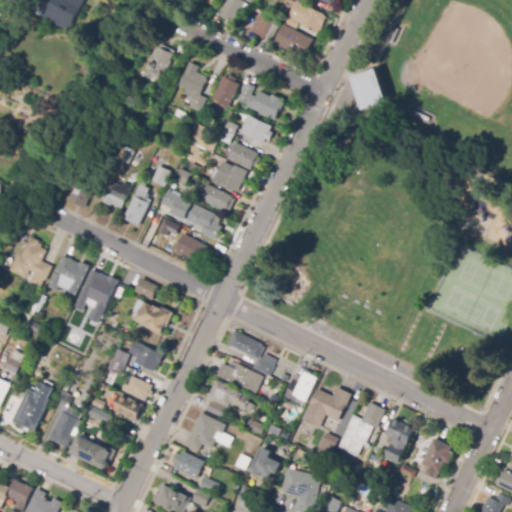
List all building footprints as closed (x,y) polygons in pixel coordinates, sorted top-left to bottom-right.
[(69,31),(44,18),(53,0),(83,0),(85,1),(69,31)] [(228,20),(222,16),(224,13),(221,10),(227,0),(242,0),(246,2),(234,20),(230,17),(228,20)] [(320,33),(301,25),(302,23),(300,22),(297,29),(285,24),(288,15),(291,16),(297,2),(309,7),(325,14),(324,16),(327,17),(320,33)] [(270,12),(263,8),(265,4),(272,8),(270,12)] [(260,15),(276,22),(267,40),(252,34),(260,15)] [(305,59),(275,44),(284,25),(314,40),(305,59)] [(393,44),(389,42),(395,28),(400,30),(393,44)] [(248,40),(238,35),(239,32),(250,37),(248,40)] [(160,81),(148,74),(147,68),(156,50),(160,49),(163,44),(173,50),(171,52),(175,54),(171,60),(172,63),(170,68),(167,69),(167,70),(160,81)] [(196,112),(191,110),(194,101),(184,97),(187,90),(181,87),(190,63),(196,65),(200,66),(198,73),(208,77),(207,80),(208,80),(202,96),(207,98),(201,114),(196,112)] [(365,110),(353,78),(378,69),(390,102),(365,110)] [(229,108),(213,99),(224,77),(230,80),(231,76),(238,79),(237,83),(241,85),(229,108)] [(247,105),(240,101),(248,84),(256,87),(252,95),(253,96),(250,101),(247,105)] [(276,121),(248,107),(254,95),(258,97),(260,91),(272,97),(273,95),(282,99),(281,102),(284,103),(276,121)] [(184,121),(170,116),(173,108),(187,114),(184,121)] [(429,122),(415,115),(416,112),(430,118),(429,122)] [(264,144),(242,133),(245,127),(243,126),(246,120),(248,121),(251,115),(273,127),(270,131),(274,133),(270,141),(267,139),(264,144)] [(236,135),(226,130),(230,122),(240,126),(236,135)] [(156,139),(150,137),(152,130),(153,130),(154,128),(158,130),(157,132),(158,133),(156,139)] [(196,145),(190,142),(196,130),(196,129),(202,132),(204,128),(212,132),(210,136),(220,141),(216,148),(221,150),(218,155),(214,152),(213,153),(196,145)] [(230,145),(220,140),(224,131),(234,136),(230,145)] [(176,150),(167,146),(170,139),(179,143),(176,150)] [(251,171),(229,160),(237,143),(260,154),(258,158),(261,160),(257,168),(253,166),(251,171)] [(130,164),(119,159),(125,146),(136,151),(130,164)] [(114,159),(109,157),(112,151),(117,154),(114,159)] [(452,178),(442,173),(452,152),(462,157),(452,178)] [(234,192),(214,182),(224,161),(237,167),(237,166),(249,171),(244,183),(246,184),(244,189),(239,186),(236,191),(234,190),(234,192)] [(196,173),(189,169),(193,163),(196,165),(203,169),(199,175),(196,173)] [(166,187),(152,182),(159,166),(173,172),(166,187)] [(187,185),(176,178),(181,169),(192,175),(187,185)] [(85,209),(69,201),(80,178),(96,186),(85,209)] [(123,209),(112,204),(111,206),(103,202),(113,181),(123,186),(125,183),(133,187),(123,209)] [(141,225),(125,218),(141,184),(141,185),(143,182),(148,185),(147,187),(151,189),(148,194),(151,195),(149,199),(152,200),(141,225)] [(230,212),(227,211),(226,212),(219,208),(219,210),(211,206),(212,205),(200,199),(202,195),(199,193),(202,187),(205,188),(207,184),(234,197),(233,199),(236,200),(230,212)] [(197,226),(172,213),(173,211),(162,205),(169,191),(197,205),(222,218),(219,225),(223,227),(216,241),(201,233),(203,229),(197,226)] [(168,236),(158,232),(165,218),(181,226),(177,235),(170,232),(168,236)] [(197,261),(176,250),(184,235),(197,241),(209,248),(201,263),(197,261)] [(40,289),(30,284),(35,272),(30,270),(26,279),(10,271),(19,252),(23,254),(26,247),(25,247),(27,242),(28,243),(30,237),(40,241),(39,243),(43,245),(42,248),(48,250),(42,262),(53,266),(46,281),(44,280),(40,289)] [(91,267),(75,300),(49,287),(64,255),(73,259),(72,260),(81,264),(82,262),(91,267)] [(109,304),(100,300),(101,297),(84,290),(93,269),(102,273),(100,277),(106,279),(107,278),(109,279),(110,276),(120,280),(109,304)] [(153,300),(136,292),(143,278),(160,287),(153,300)] [(121,298),(116,296),(120,287),(125,289),(121,298)] [(33,316),(28,314),(35,300),(40,302),(43,295),(48,298),(42,309),(40,308),(38,313),(35,312),(33,316)] [(135,320),(139,312),(135,310),(141,299),(155,307),(156,305),(163,309),(164,307),(176,313),(173,320),(169,327),(167,326),(163,335),(135,320)] [(23,321),(22,320),(26,314),(32,317),(30,321),(28,323),(23,321)] [(0,333),(6,336),(9,326),(0,322),(0,318),(0,317),(0,333)] [(41,335),(28,329),(32,321),(45,327),(41,335)] [(270,376),(254,368),(259,360),(229,345),(236,331),(263,344),(262,346),(266,348),(260,359),(263,360),(265,354),(278,360),(275,366),(270,376)] [(41,351),(35,349),(39,340),(45,342),(41,351)] [(155,372),(136,363),(138,358),(134,356),(134,354),(130,352),(136,341),(165,355),(161,364),(159,363),(155,372)] [(122,375),(109,369),(117,349),(131,355),(122,375)] [(16,375),(5,370),(14,351),(25,356),(16,375)] [(261,397),(217,375),(223,364),(235,370),(238,364),(269,380),(261,397)] [(296,404),(291,402),(295,395),(287,392),(296,374),(301,376),(304,369),(311,373),(310,374),(318,378),(306,402),(299,399),(296,404)] [(146,401),(123,390),(126,385),(129,386),(133,377),(153,386),(151,390),(154,392),(151,398),(148,397),(146,401)] [(0,379),(12,385),(1,408),(0,407),(0,379)] [(251,412),(246,409),(245,411),(231,404),(229,408),(209,399),(218,380),(238,390),(237,391),(245,395),(245,396),(251,399),(250,403),(254,405),(251,412)] [(37,429),(30,425),(29,427),(25,425),(26,423),(19,419),(27,403),(28,403),(30,398),(36,401),(37,399),(36,399),(44,383),(55,388),(45,409),(46,410),(37,429)] [(320,429),(303,420),(319,389),(333,397),(338,387),(354,395),(348,406),(347,406),(339,422),(327,415),(320,429)] [(137,421),(114,409),(122,393),(145,405),(137,421)] [(277,404),(272,402),(276,394),(281,396),(277,404)] [(104,409),(93,405),(96,399),(106,403),(104,409)] [(224,419),(207,410),(212,401),(229,410),(224,419)] [(358,457),(338,448),(354,416),(363,420),(371,402),(386,410),(377,429),(374,427),(366,445),(364,444),(358,457)] [(69,448),(51,440),(63,412),(66,413),(69,406),(83,412),(72,436),(74,437),(69,448)] [(110,425),(89,416),(92,408),(114,417),(110,425)] [(198,451),(186,446),(198,421),(202,413),(227,425),(223,434),(233,439),(229,448),(216,442),(213,449),(203,445),(200,452),(198,451)] [(398,464),(385,457),(394,439),(386,436),(395,418),(416,429),(408,445),(407,445),(398,464)] [(262,435),(248,429),(252,420),(266,426),(262,435)] [(279,436),(268,432),(271,425),(282,429),(279,436)] [(330,459),(317,453),(326,433),(339,439),(330,459)] [(105,470),(71,454),(79,436),(110,451),(111,449),(117,452),(110,465),(108,464),(107,467),(105,466),(105,470)] [(433,478),(427,474),(430,467),(423,464),(435,439),(454,447),(451,453),(455,454),(450,465),(446,463),(441,473),(437,471),(433,478)] [(263,448),(273,453),(270,458),(282,464),(274,482),(262,476),(261,478),(251,473),(263,448)] [(198,477),(197,480),(175,468),(177,464),(173,462),(177,454),(181,456),(183,451),(198,459),(206,463),(198,477)] [(246,471),(236,466),(242,454),(252,460),(246,471)] [(511,491),(497,484),(502,472),(504,473),(506,470),(508,471),(511,463),(511,491)] [(404,466),(418,473),(414,480),(400,473),(404,466)] [(296,511),(300,499),(282,495),(288,471),(322,479),(316,506),(326,508),(331,498),(343,505),(339,511),(296,511)] [(215,494),(200,487),(204,477),(220,485),(215,494)] [(23,511),(15,509),(19,501),(9,497),(6,502),(1,500),(2,499),(0,498),(0,492),(4,484),(12,487),(15,480),(34,489),(23,511)] [(171,511),(157,505),(158,503),(155,502),(163,486),(165,487),(166,486),(189,497),(189,499),(192,500),(185,511),(171,511)] [(245,486),(259,493),(252,507),(238,500),(245,486)] [(59,511),(26,511),(37,489),(48,494),(46,498),(49,500),(49,501),(53,503),(55,499),(64,503),(59,511)] [(199,505),(193,502),(199,489),(212,495),(206,508),(199,505)] [(500,511),(482,511),(490,497),(495,500),(496,497),(498,498),(500,494),(511,499),(508,507),(504,505),(500,511)] [(377,511),(381,505),(386,496),(392,500),(393,498),(416,510),(415,511),(377,511)]
